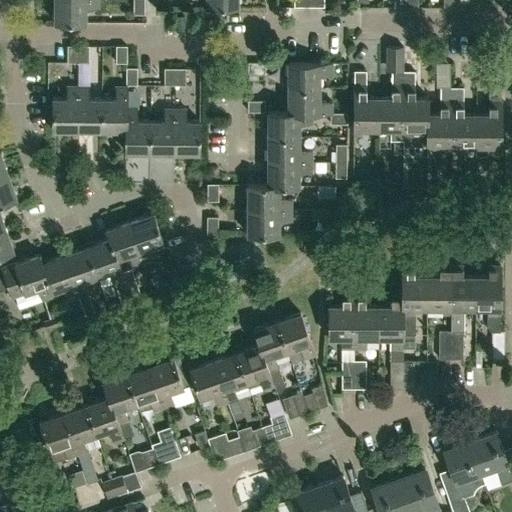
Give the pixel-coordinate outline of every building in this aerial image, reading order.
[(98,7),(98,0),(54,0),(54,21),(85,21),(86,7),(98,7)] [(144,14),(144,0),(133,0),(133,14),(144,14)] [(444,26),(461,21),(457,6),(439,11),(444,26)] [(78,62),(78,45),(68,45),(68,62),(78,62)] [(78,45),(78,62),(89,62),(89,45),(78,45)] [(92,45),(92,61),(103,60),(102,45),(92,45)] [(116,62),(127,62),(127,46),(116,45),(116,62)] [(402,134),(403,70),(402,70),(402,45),(386,45),(386,65),(391,70),(391,96),(378,97),(378,128),(390,128),(390,139),(403,139),(403,134),(402,134)] [(264,73),(264,62),(248,62),(248,73),(264,73)] [(288,87),(320,87),(320,74),(332,74),(332,62),(288,62),(288,87)] [(137,84),(137,68),(126,68),(126,84),(137,84)] [(175,84),(175,68),(164,68),(164,84),(175,84)] [(175,68),(175,84),(185,85),(185,68),(175,68)] [(378,128),(378,97),(366,97),(366,70),(353,70),(354,134),(362,134),(362,128),(378,128)] [(427,112),(428,112),(428,97),(415,97),(415,70),(403,70),(402,134),(403,134),(410,134),(410,129),(426,129),(427,129),(427,112)] [(77,129),(77,85),(66,85),(66,97),(52,97),(52,129),(77,129)] [(101,129),(102,98),(88,98),(88,85),(77,85),(77,129),(101,129)] [(126,129),(126,86),(116,85),(116,98),(102,98),(101,129),(125,129),(126,129)] [(150,151),(150,120),(137,120),(137,108),(127,108),(127,86),(126,86),(126,129),(125,129),(125,151),(150,151)] [(443,150),(451,150),(451,86),(440,86),(440,112),(428,112),(427,112),(427,129),(426,129),(426,144),(443,144),(443,150)] [(475,144),(475,113),(463,113),(463,86),(451,86),(451,150),(451,161),(464,161),(463,144),(475,144)] [(475,113),(475,144),(492,144),(492,150),(501,150),(501,86),(489,86),(489,113),(475,113)] [(288,111),(288,112),(312,112),(330,112),(332,112),(332,101),(320,101),(320,87),(288,87),(288,110),(288,111)] [(264,111),(264,100),(247,100),(247,111),(264,111)] [(174,152),(174,108),(164,108),(164,120),(150,120),(150,151),(174,152)] [(174,108),(174,152),(199,152),(199,120),(185,120),(185,108),(174,108)] [(267,136),(299,136),(299,122),(312,122),(312,112),(288,112),(288,111),(288,110),(268,110),(268,111),(267,136)] [(330,123),(347,123),(347,112),(332,112),(330,112),(330,123)] [(299,149),(299,136),(267,136),(267,160),(311,160),(311,149),(299,149)] [(335,160),(346,160),(346,144),(335,144),(335,160)] [(311,170),(311,160),(267,160),(267,184),(298,184),(298,170),(311,170)] [(346,177),(346,160),(335,160),(335,177),(346,177)] [(0,201),(15,196),(7,173),(0,176),(0,201)] [(206,200),(217,200),(218,183),(207,183),(206,200)] [(298,185),(298,184),(267,184),(247,184),(247,208),(291,208),(291,198),(279,198),(279,185),(298,185)] [(0,227),(5,226),(0,213),(0,202),(16,197),(15,196),(0,201),(0,227)] [(291,219),(291,208),(247,208),(247,233),(278,233),(278,219),(291,219)] [(126,221),(141,262),(153,258),(149,246),(162,241),(152,212),(126,221)] [(217,233),(218,216),(206,216),(206,233),(217,233)] [(133,265),(141,262),(126,221),(105,228),(108,238),(121,279),(124,278),(122,271),(117,257),(129,253),(133,265)] [(5,226),(0,227),(0,254),(13,250),(5,226)] [(116,281),(121,279),(108,238),(80,248),(90,277),(109,270),(113,282),(116,281)] [(83,279),(90,277),(80,248),(54,256),(69,297),(87,291),(83,279)] [(69,297),(54,256),(41,261),(38,253),(27,257),(37,288),(38,287),(42,299),(53,295),(51,291),(64,286),(68,298),(69,297)] [(11,297),(37,288),(27,257),(1,266),(11,297)] [(426,306),(426,274),(414,274),(414,263),(401,263),(401,293),(403,293),(403,312),(403,334),(414,333),(414,306),(426,306)] [(443,312),(450,312),(451,312),(451,263),(439,263),(439,274),(426,274),(426,306),(443,306),(443,312)] [(475,307),(475,274),(463,274),(463,263),(451,263),(451,312),(451,330),(451,358),(462,358),(462,330),(463,330),(462,307),(475,307)] [(475,274),(475,307),(486,307),(486,326),(491,331),(492,331),(491,358),(504,358),(504,330),(500,329),(500,318),(501,318),(501,264),(488,264),(488,274),(475,274)] [(138,297),(138,296),(137,291),(139,290),(131,268),(122,271),(124,278),(131,299),(138,297)] [(154,290),(157,301),(172,295),(169,285),(163,287),(159,273),(150,276),(154,290)] [(122,301),(115,304),(118,314),(135,308),(131,299),(124,278),(121,279),(116,281),(122,301)] [(141,306),(157,301),(154,290),(138,296),(138,297),(141,306)] [(340,348),(354,348),(354,293),(342,293),(342,304),(329,304),(329,336),(340,336),(340,348)] [(378,336),(378,304),(366,304),(366,293),(354,293),(354,348),(365,349),(365,337),(378,336)] [(403,293),(401,293),(391,293),(391,304),(378,304),(378,336),(389,336),(389,349),(402,349),(402,342),(403,342),(403,334),(403,312),(403,293)] [(72,330),(103,319),(100,309),(69,320),(72,330)] [(276,319),(287,349),(300,344),(304,357),(315,353),(300,311),(276,319)] [(47,331),(63,325),(59,315),(43,320),(47,331)] [(274,354),(287,349),(276,319),(253,327),(258,343),(259,342),(269,369),(269,368),(275,384),(283,381),(278,365),(274,354)] [(438,357),(451,358),(451,330),(438,330),(438,357)] [(248,386),(261,381),(263,388),(275,384),(269,368),(269,369),(259,342),(258,343),(236,351),(248,384),(248,386)] [(248,384),(236,351),(213,359),(228,400),(238,396),(235,389),(248,384)] [(149,364),(164,406),(174,402),(170,390),(183,385),(172,356),(149,364)] [(218,403),(228,400),(213,359),(190,367),(200,396),(214,391),(218,403)] [(341,387),(353,387),(353,359),(341,359),(341,387)] [(353,359),(353,387),(365,387),(365,359),(353,359)] [(402,387),(402,359),(390,359),(390,387),(402,387)] [(413,387),(413,360),(402,359),(402,387),(413,387)] [(153,409),(164,406),(149,364),(126,373),(137,402),(149,397),(153,409)] [(123,407),(137,402),(126,373),(103,381),(108,396),(109,395),(118,422),(119,421),(128,418),(123,407)] [(327,403),(323,384),(312,387),(313,390),(303,394),(309,410),(318,407),(327,403)] [(299,414),(309,410),(303,394),(302,394),(301,388),(296,390),(298,393),(283,398),(290,417),(299,414)] [(124,436),(119,421),(118,422),(109,395),(108,396),(86,404),(96,433),(109,428),(114,440),(124,436)] [(96,433),(86,404),(63,412),(77,453),(100,445),(96,433)] [(262,425),(268,441),(291,433),(284,411),(270,415),(272,422),(262,425)] [(53,461),(77,453),(63,412),(39,420),(50,449),(53,461)] [(268,441),(262,425),(252,429),(250,424),(238,429),(245,449),(268,441)] [(402,424),(384,430),(390,447),(408,441),(402,424)] [(210,444),(208,438),(204,428),(194,432),(200,448),(210,444)] [(215,459),(245,449),(238,429),(237,429),(239,435),(228,439),(226,431),(208,438),(210,444),(215,459)] [(471,438),(481,470),(495,465),(502,482),(511,478),(511,445),(504,448),(497,429),(471,438)] [(481,470),(471,438),(443,448),(450,467),(439,471),(453,511),(462,511),(470,510),(465,495),(474,492),(472,486),(485,482),(481,470)] [(152,447),(158,463),(168,459),(162,443),(152,447)] [(147,466),(158,463),(152,447),(142,450),(137,450),(129,452),(135,470),(121,475),(127,490),(141,485),(136,470),(147,466)] [(0,480),(18,474),(13,459),(0,463),(0,480)] [(398,476),(411,511),(424,507),(425,511),(435,511),(440,510),(425,467),(398,476)] [(368,511),(361,489),(349,493),(343,474),(317,483),(326,511),(335,511),(342,510),(342,511),(368,511)] [(117,493),(127,490),(121,475),(112,478),(117,493)] [(410,511),(411,511),(398,476),(372,485),(381,511),(410,511)] [(107,497),(117,493),(112,478),(102,482),(107,497)] [(326,511),(317,483),(290,492),(296,511),(326,511)] [(71,510),(81,506),(75,491),(65,494),(71,510)] [(121,504),(96,511),(150,511),(149,508),(137,511),(136,511),(133,501),(132,500),(121,504)]
